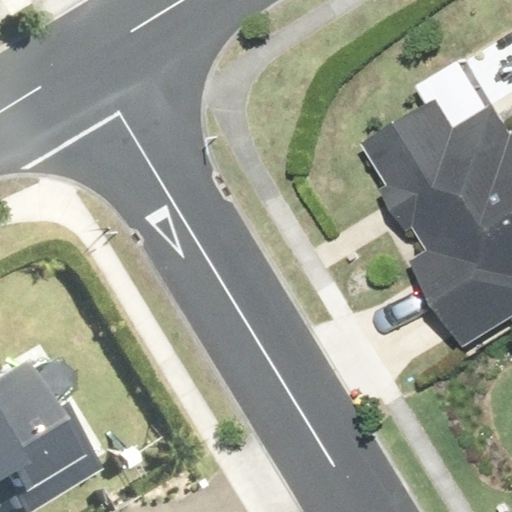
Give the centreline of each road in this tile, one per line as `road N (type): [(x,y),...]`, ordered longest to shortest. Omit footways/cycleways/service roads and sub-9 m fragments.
road 1 (residential): [(359,511),(82,64)]
road 2 (residential): [(185,0),(82,64)]
